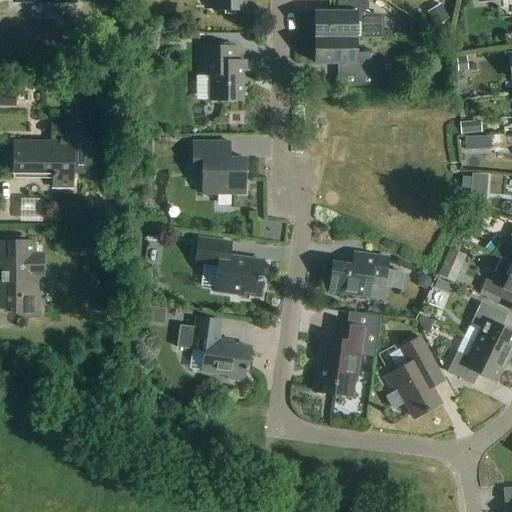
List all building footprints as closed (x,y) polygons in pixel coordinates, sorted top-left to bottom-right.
[(213,0),(213,11),(245,11),(245,0),(213,0)] [(315,14),(315,39),(356,39),(356,24),(368,24),(368,3),(343,3),(343,14),(315,14)] [(426,14),(435,28),(449,19),(441,5),(426,14)] [(356,39),(315,39),(315,64),(343,64),(343,88),(375,88),(375,64),(370,64),(370,54),(356,54),(356,39)] [(236,62),(236,48),(202,48),(202,77),(211,77),(211,102),(243,102),(243,76),(246,76),(246,62),(236,62)] [(466,57),(455,59),(457,73),(468,72),(466,57)] [(460,124),(461,136),(481,133),(480,121),(460,124)] [(81,126),(52,125),(51,143),(13,143),(13,180),(53,180),(53,189),(72,189),(73,175),(91,175),(91,135),(80,136),(81,126)] [(477,137),(465,138),(465,151),(477,150),(477,137)] [(151,140),(137,141),(138,153),(152,152),(151,140)] [(230,144),(192,144),(192,166),(202,167),(202,195),(246,195),(246,160),(230,160),(230,144)] [(20,213),(36,217),(41,199),(25,195),(20,213)] [(470,201),(470,206),(471,206),(485,210),(486,196),(470,195),(470,198),(470,201)] [(461,225),(457,236),(470,241),(474,230),(461,225)] [(491,257),(500,261),(500,260),(511,265),(511,234),(507,246),(501,244),(491,257)] [(231,244),(198,240),(195,264),(218,267),(214,292),(231,294),(231,290),(259,294),(263,262),(229,258),(231,244)] [(0,242),(0,310),(12,310),(12,315),(37,315),(37,277),(45,277),(45,253),(35,254),(34,242),(0,242)] [(390,259),(359,255),(358,267),(333,263),(329,293),(370,299),(372,279),(387,281),(390,259)] [(399,259),(396,266),(400,268),(400,266),(414,273),(416,268),(399,259)] [(511,265),(500,260),(500,261),(490,283),(486,281),(481,291),(508,303),(511,295),(511,265)] [(443,264),(438,277),(449,282),(456,284),(461,271),(454,268),(445,264),(443,264)] [(418,280),(418,286),(425,290),(430,286),(430,279),(424,276),(418,280)] [(433,289),(445,294),(449,285),(437,280),(433,289)] [(481,304),(464,338),(509,360),(511,353),(511,350),(511,348),(511,332),(502,328),(507,317),(481,304)] [(138,323),(151,324),(153,309),(140,307),(138,323)] [(420,315),(418,320),(427,336),(433,322),(420,315)] [(177,349),(192,351),(204,352),(202,372),(228,376),(228,380),(243,382),(245,371),(247,371),(250,349),(225,345),(225,343),(218,342),(220,322),(197,319),(195,328),(180,326),(177,349)] [(363,329),(334,325),(332,341),(322,339),(314,393),(352,398),(354,382),(356,383),(363,329)] [(393,409),(404,403),(412,418),(424,412),(425,414),(441,405),(432,388),(444,382),(420,338),(399,349),(408,365),(384,378),(393,394),(387,398),(393,409)] [(509,360),(464,338),(447,373),(473,386),(479,375),(495,383),(502,369),(504,370),(509,360)] [(511,488),(503,490),(504,504),(511,503),(511,488)]
